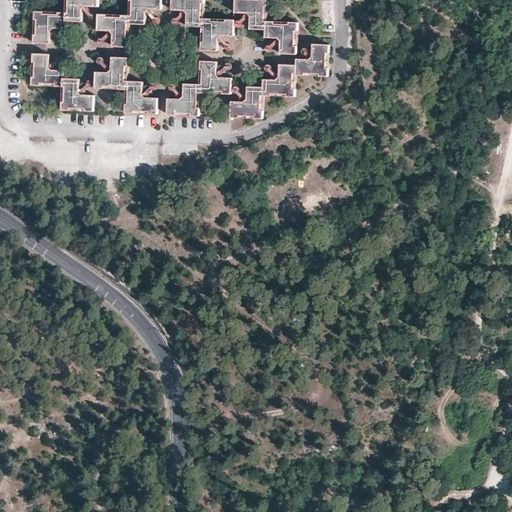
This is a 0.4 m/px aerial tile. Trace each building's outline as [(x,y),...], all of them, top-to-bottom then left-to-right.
[(33,9),(30,39),(32,43),(45,44),(46,33),(50,30),(61,31),(61,25),(78,26),(79,10),(83,7),(95,8),(95,0),(62,0),(62,11),(33,9)] [(127,0),(126,17),(95,16),(94,32),(104,33),(108,37),(107,48),(124,49),(127,28),(141,29),(143,15),(149,10),(159,11),(160,0),(127,0)] [(204,0),(171,0),(171,12),(182,14),(187,19),(187,30),(202,32),(201,53),(220,54),(220,42),(225,39),(233,40),(234,24),(203,22),(204,0)] [(268,0),(261,0),(236,0),(236,14),(249,14),(249,32),(266,33),(266,40),(280,41),(279,57),(296,58),(298,24),(267,22),(268,0)] [(245,103),(232,103),(230,120),(264,122),(265,98),(295,99),(297,79),(327,81),(329,48),(314,47),(313,62),(297,62),(296,68),(279,67),(278,81),(264,80),(263,87),(247,86),(245,103)] [(45,56),(37,55),(30,54),(27,84),(50,87),(57,88),(56,102),(56,110),(60,110),(89,113),(90,97),(74,96),(74,77),(58,75),(59,69),(47,67),(44,64),(45,56)] [(103,75),(91,74),(91,90),(122,92),(121,114),(154,116),(155,99),(142,98),(136,92),(138,77),(123,76),(124,58),(108,58),(106,71),(103,75)] [(179,100),(167,99),(165,116),(198,119),(199,96),(231,98),(231,82),(222,81),(218,77),(219,64),(202,63),(200,80),(185,79),(184,94),(179,100)] [(415,130),(428,136),(437,116),(424,111),(415,130)]
